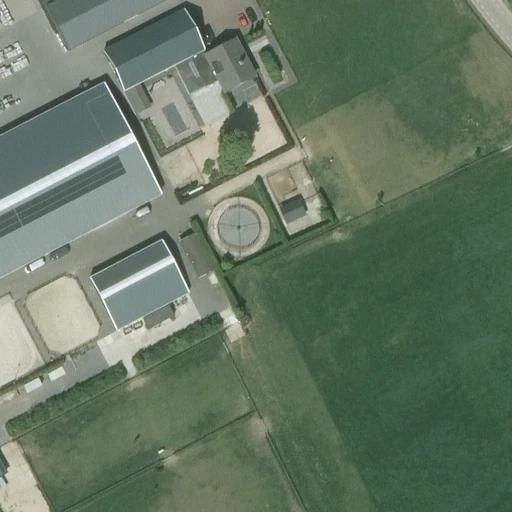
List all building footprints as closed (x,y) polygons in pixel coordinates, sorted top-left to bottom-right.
[(41,0),(68,52),(168,0),(41,0)] [(182,10),(103,52),(123,93),(173,67),(188,96),(216,82),(223,95),(255,78),(235,39),(204,55),(182,10)] [(0,278),(159,196),(102,86),(0,138),(0,278)] [(297,201),(278,210),(286,225),(305,216),(297,201)] [(193,236),(178,243),(197,279),(212,272),(193,236)] [(161,243),(89,280),(115,331),(187,293),(161,243)]
